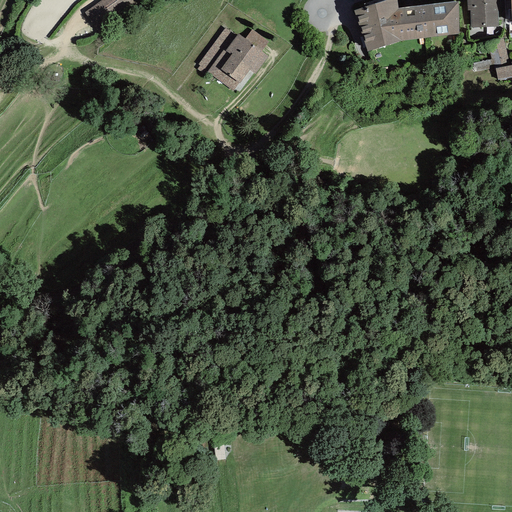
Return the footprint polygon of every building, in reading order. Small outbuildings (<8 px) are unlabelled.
[(100,0),(84,12),(100,36),(151,0),(100,0)] [(367,51),(402,40),(398,9),(396,0),(387,0),(354,11),(367,51)] [(499,0),(466,0),(467,11),(470,11),(470,29),(498,27),(498,10),(500,10),(499,0)] [(398,9),(402,40),(459,34),(458,2),(398,9)] [(245,39),(238,34),(236,36),(225,28),(198,64),(200,65),(197,69),(213,81),(215,78),(232,91),(238,83),(240,84),(249,71),(255,75),(268,56),(261,52),(245,39)] [(252,29),(245,39),(261,52),(268,42),(252,29)] [(503,38),(487,42),(493,68),(495,68),(498,80),(511,77),(511,61),(509,63),(503,38)]
